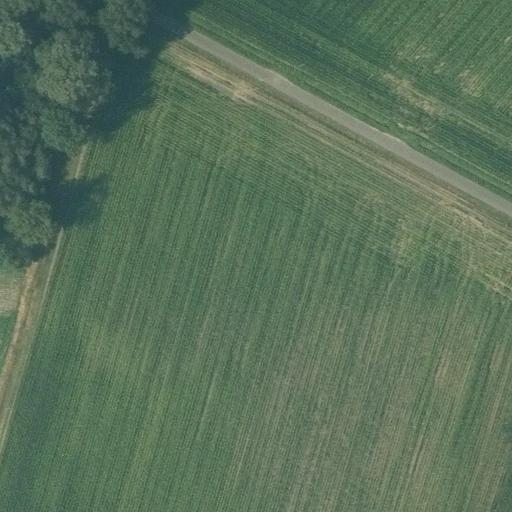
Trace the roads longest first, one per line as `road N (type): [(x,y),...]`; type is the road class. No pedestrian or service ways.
road 1 (unclassified): [(511,209),(106,0)]
road 2 (track): [(102,0),(0,366)]
